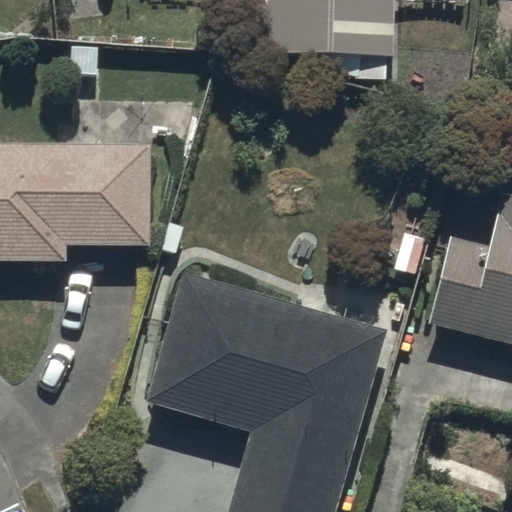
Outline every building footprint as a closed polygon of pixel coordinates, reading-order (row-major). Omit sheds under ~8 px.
[(217,0),(261,3),(259,56),(330,60),(328,82),(385,85),(389,0),(217,0)] [(146,149),(0,148),(0,265),(61,266),(61,251),(145,251),(146,149)] [(443,237),(421,327),(511,349),(511,204),(501,202),(489,248),(443,237)] [(337,511),(386,336),(183,280),(147,412),(249,440),(229,511),(337,511)] [(511,439),(511,433),(440,411),(420,472),(494,495),(511,439)]
